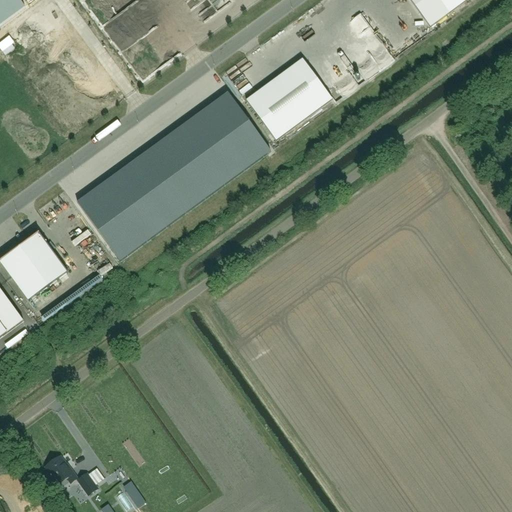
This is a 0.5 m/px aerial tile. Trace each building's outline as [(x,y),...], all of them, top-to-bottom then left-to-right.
[(19,0),(0,0),(0,27),(25,9),(19,0)] [(439,0),(450,14),(469,0),(439,0)] [(279,45),(288,38),(285,33),(276,40),(279,45)] [(276,142),(333,101),(303,60),(247,102),(276,142)] [(271,153),(229,94),(78,204),(120,263),(271,153)] [(2,201),(6,208),(19,200),(14,193),(2,201)] [(40,234),(0,263),(29,302),(68,273),(40,234)] [(0,339),(24,322),(0,289),(0,339)] [(58,485),(59,486),(68,480),(70,484),(77,479),(73,474),(72,475),(60,457),(45,467),(52,476),(45,481),(51,490),(58,485)] [(99,467),(90,471),(96,482),(104,478),(99,467)] [(87,473),(77,481),(88,497),(98,489),(87,473)] [(132,483),(124,488),(138,507),(145,502),(132,483)]
